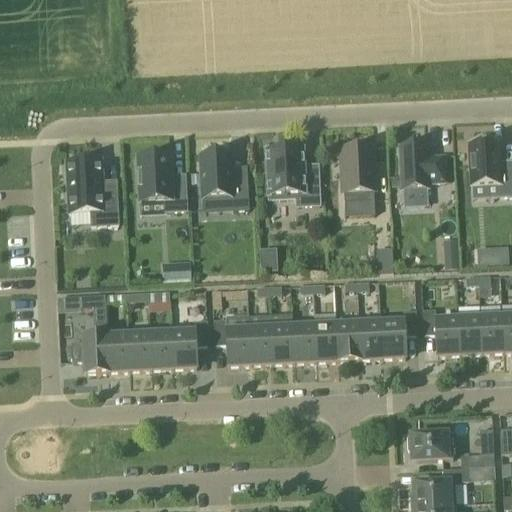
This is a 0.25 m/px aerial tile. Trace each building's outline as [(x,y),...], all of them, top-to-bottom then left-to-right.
[(503,202),(511,201),(511,173),(503,174),(501,145),(471,146),(474,191),(502,190),(503,202)] [(427,149),(400,150),(402,194),(429,193),(429,188),(446,187),(444,161),(427,162),(427,149)] [(374,151),(340,153),(343,197),(344,197),(345,207),(375,206),(374,195),(376,195),(374,151)] [(303,154),(267,156),(269,204),(297,203),(297,211),(320,210),(318,170),(304,170),(303,154)] [(231,158),(200,160),(202,202),(203,202),(232,201),(233,216),(250,214),(248,188),(232,189),(231,158)] [(170,161),(138,163),(140,206),(164,206),(164,216),(186,216),(185,188),(171,188),(170,161)] [(91,217),(91,231),(119,230),(116,185),(103,186),(101,164),(84,165),(67,166),(69,218),(91,217)] [(201,177),(190,178),(190,187),(201,187),(201,177)] [(445,246),(446,274),(460,274),(459,245),(445,246)] [(510,251),(479,252),(480,268),(511,267),(510,251)] [(262,275),(280,275),(280,252),(261,252),(262,275)] [(378,254),(380,280),(393,279),(392,253),(378,254)] [(190,267),(178,268),(179,287),(191,286),(190,267)] [(490,281),(479,282),(479,293),(490,292),(490,281)] [(479,293),(479,282),(474,282),(467,282),(468,294),(479,293)] [(358,288),(358,298),(370,297),(370,287),(358,288)] [(358,288),(346,288),(346,298),(358,298),(358,288)] [(326,299),(325,289),(313,290),(314,300),(326,299)] [(313,290),(301,291),(301,301),(314,300),(313,290)] [(258,303),(270,302),(270,292),(258,293),(258,303)] [(270,292),(270,302),(282,301),(282,292),(276,292),(270,292)] [(170,305),(170,298),(148,299),(149,306),(170,305)] [(117,300),(105,301),(105,305),(106,308),(127,307),(127,300),(117,300)] [(105,301),(80,302),(81,315),(106,314),(106,311),(106,308),(105,305),(105,301)] [(460,360),(458,324),(436,325),(436,315),(422,316),(424,341),(436,340),(437,362),(460,360)] [(381,328),(380,328),(382,364),(383,364),(406,363),(405,342),(417,341),(418,341),(416,316),(403,316),(404,327),(381,328)] [(511,321),(502,322),(503,359),(511,358),(511,321)] [(482,359),(503,359),(502,322),(480,323),(482,359)] [(460,360),(482,359),(480,323),(458,324),(460,360)] [(253,371),(251,334),(249,334),(227,335),(227,325),(214,326),(215,351),(227,350),(228,372),(251,371),(253,371)] [(195,337),(173,338),(175,374),(198,373),(196,352),(209,351),(208,326),(194,327),(195,337)] [(359,329),(361,365),(382,364),(380,328),(359,329)] [(359,329),(337,330),(339,366),(361,365),(359,329)] [(336,330),(316,331),(317,368),(338,367),(339,366),(337,330),(336,330)] [(315,331),(294,332),(296,369),(317,368),(316,331),(315,331)] [(294,332),(272,333),(274,370),(296,369),(294,332)] [(272,333),(251,334),(253,371),(273,370),(274,370),(272,333)] [(171,338),(151,339),(153,375),(173,374),(175,374),(173,338),(171,338)] [(150,339),(130,340),(131,376),(152,375),(153,375),(151,339),(150,339)] [(129,340),(108,341),(110,378),(131,377),(131,376),(130,340),(129,340)] [(84,347),(72,347),(73,367),(85,367),(85,379),(109,378),(110,378),(108,341),(107,341),(83,343),(84,347)] [(37,367),(37,359),(6,359),(6,367),(37,367)] [(511,434),(500,435),(502,460),(511,459),(511,434)] [(493,435),(480,436),(481,461),(494,460),(493,435)] [(411,443),(408,443),(408,455),(412,455),(412,466),(453,464),(452,438),(411,440),(411,443)] [(510,470),(503,470),(503,482),(511,482),(510,470)] [(411,511),(455,511),(455,510),(454,488),(469,487),(468,474),(443,475),(443,487),(413,489),(414,498),(410,499),(411,511)]
